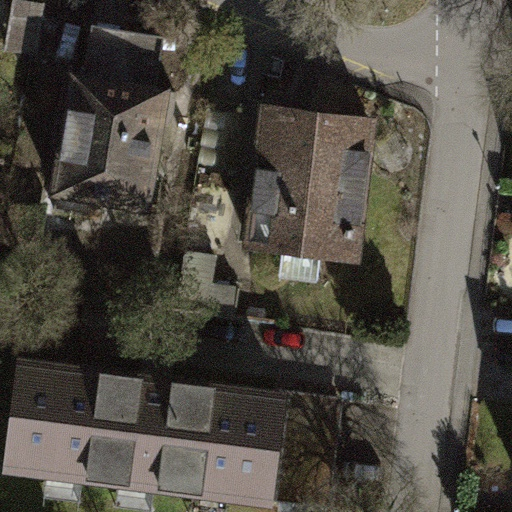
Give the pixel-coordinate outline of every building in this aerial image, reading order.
[(50,11),(17,9),(13,58),(46,61),(50,11)] [(163,46),(100,36),(94,77),(157,86),(163,46)] [(79,86),(60,215),(161,230),(180,101),(79,86)] [(370,122),(267,110),(252,244),(355,256),(370,122)] [(216,256),(189,251),(179,309),(237,319),(241,292),(211,287),(216,256)] [(280,395),(23,362),(10,467),(298,504),(301,486),(329,489),(340,397),(280,390),(280,395)]
